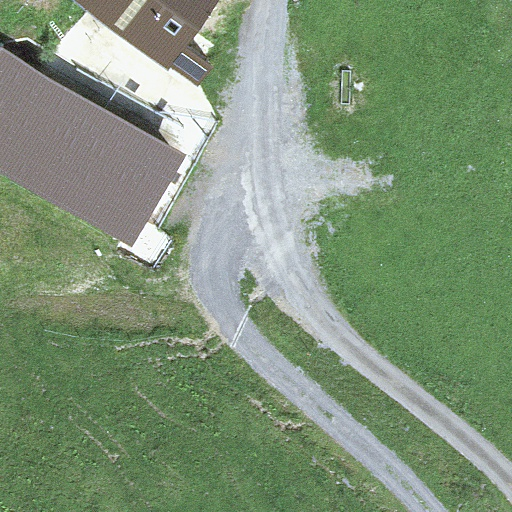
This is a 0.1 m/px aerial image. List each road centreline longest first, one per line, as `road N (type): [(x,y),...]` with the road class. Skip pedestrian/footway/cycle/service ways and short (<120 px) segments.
road 1 (track): [(265,0),(256,183),(281,261),(365,359),(511,483)]
road 2 (track): [(430,511),(243,337),(220,289),(218,261),(223,231),(256,183)]
